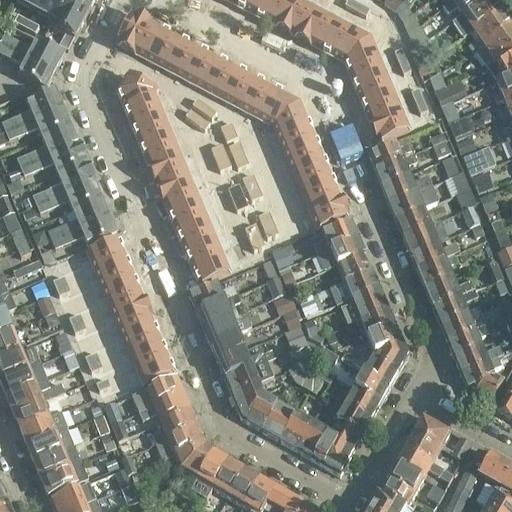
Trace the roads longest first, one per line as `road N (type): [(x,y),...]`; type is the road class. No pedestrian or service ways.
road 1 (residential): [(128,0),(90,73),(84,103),(228,428),(346,507)]
road 2 (residential): [(421,392),(433,367),(328,92),(159,0)]
road 3 (residential): [(346,507),(421,392)]
